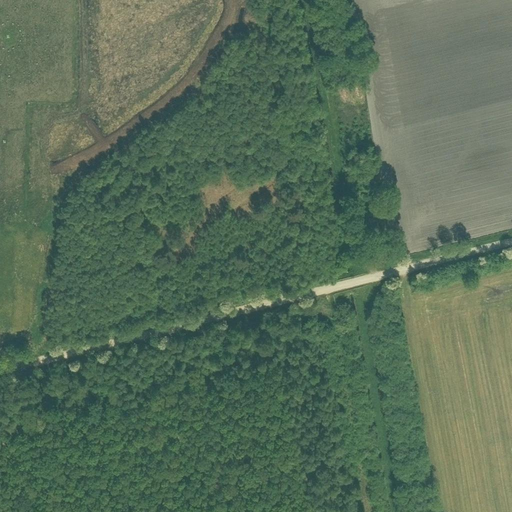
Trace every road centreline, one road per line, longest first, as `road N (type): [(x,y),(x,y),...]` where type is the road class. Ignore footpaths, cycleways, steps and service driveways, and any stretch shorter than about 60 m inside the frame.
road 1 (track): [(328,288),(0,372)]
road 2 (track): [(367,511),(328,288)]
road 3 (unclassified): [(511,242),(340,285)]
